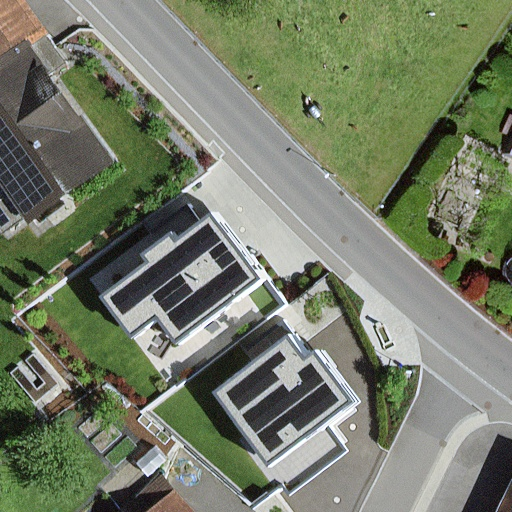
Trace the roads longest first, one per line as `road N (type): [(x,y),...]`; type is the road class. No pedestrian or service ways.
road 1 (residential): [(133,0),(295,178),(476,347)]
road 2 (residential): [(476,347),(407,511)]
